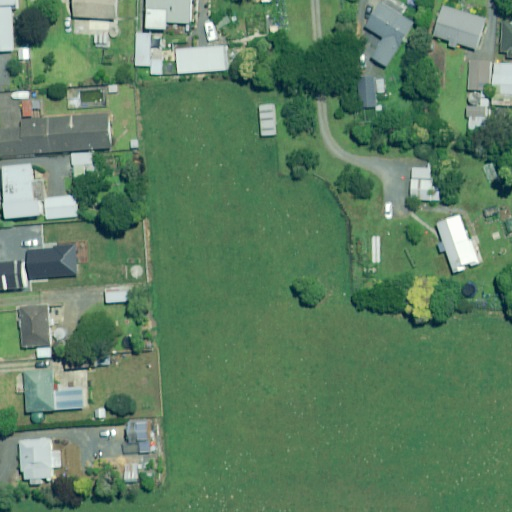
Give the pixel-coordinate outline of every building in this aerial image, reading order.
[(0,0),(0,59),(15,59),(13,9),(17,9),(16,0),(0,0)] [(75,0),(75,16),(117,19),(118,0),(75,0)] [(150,0),(149,28),(168,29),(169,22),(190,23),(191,0),(150,0)] [(416,23),(382,2),(367,27),(385,38),(373,58),(388,67),(416,23)] [(452,41),(450,46),(456,48),(458,43),(478,49),(487,20),(445,7),(436,36),(452,41)] [(511,19),(504,19),(503,53),(510,53),(509,58),(511,58),(511,19)] [(108,42),(107,33),(94,35),(95,43),(108,42)] [(150,66),(151,35),(137,34),(136,66),(150,66)] [(227,70),(225,46),(177,50),(179,74),(227,70)] [(163,60),(152,59),(152,74),(162,75),(163,60)] [(470,61),(468,89),(481,90),(480,106),(489,107),(491,62),(470,61)] [(511,63),(496,63),(494,105),(511,106),(511,63)] [(385,79),(352,78),(351,107),(377,108),(377,93),(384,93),(385,79)] [(107,106),(105,87),(74,90),(76,108),(107,106)] [(32,109),(43,108),(41,96),(22,97),(24,117),(33,117),(32,109)] [(275,105),(261,106),(262,136),(276,135),(275,105)] [(0,156),(113,147),(110,111),(36,116),(36,121),(6,123),(6,128),(0,128),(0,156)] [(488,117),(470,118),(471,131),(488,131),(488,117)] [(94,165),(94,153),(73,154),(74,165),(94,165)] [(448,188),(450,156),(429,155),(428,168),(413,168),(412,200),(441,201),(441,188),(448,188)] [(33,165),(5,167),(6,178),(0,178),(0,190),(6,190),(9,218),(43,216),(42,202),(46,202),(45,180),(34,181),(33,165)] [(79,216),(77,196),(48,199),(50,219),(79,216)] [(470,240),(461,216),(439,225),(445,240),(438,242),(442,252),(448,250),(456,273),(481,264),(472,240),(470,240)] [(132,287),(107,288),(108,303),(133,302),(132,287)] [(40,358),(52,357),(51,307),(25,307),(25,347),(40,347),(40,358)] [(68,358),(68,369),(85,369),(85,358),(68,358)] [(54,370),(19,372),(21,393),(27,393),(28,412),(85,408),(84,387),(56,389),(54,370)] [(131,422),(131,442),(141,442),(141,452),(151,452),(150,421),(131,422)] [(24,472),(34,471),(35,477),(31,477),(32,485),(42,484),(42,479),(54,478),(54,467),(65,466),(63,447),(53,448),(52,439),(21,441),(24,472)]
